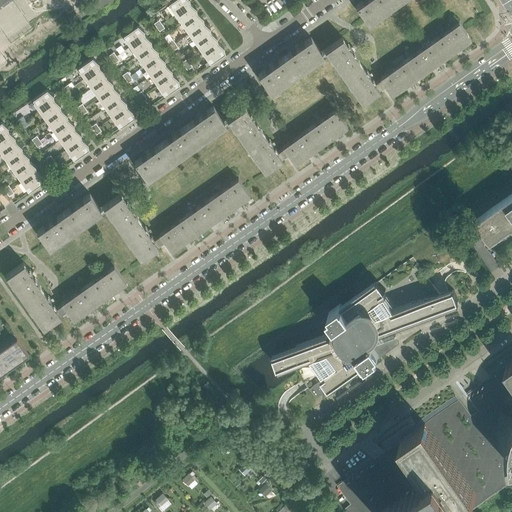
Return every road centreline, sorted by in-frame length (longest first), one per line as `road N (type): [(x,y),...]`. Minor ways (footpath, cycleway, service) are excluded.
road 1 (tertiary): [(0,408),(511,45)]
road 2 (residential): [(511,275),(306,416),(301,432),(303,446),(319,458),(337,456),(511,330)]
road 3 (residential): [(0,232),(266,43)]
